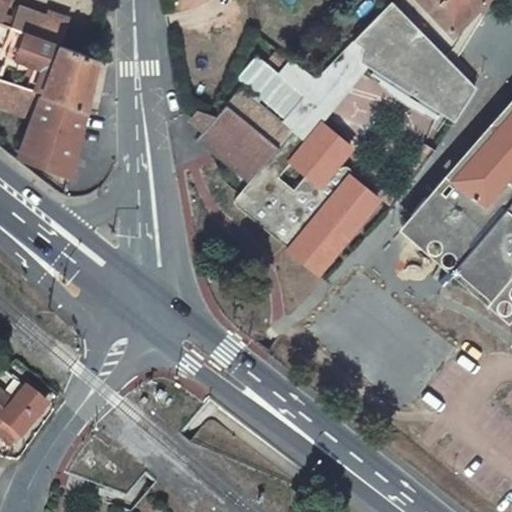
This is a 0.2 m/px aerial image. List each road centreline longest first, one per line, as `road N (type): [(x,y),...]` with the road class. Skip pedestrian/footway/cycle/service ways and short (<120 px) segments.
road 1 (primary): [(436,511),(156,287)]
road 2 (primary): [(153,330),(390,511)]
road 3 (tertiary): [(147,178),(135,0)]
road 4 (primary): [(0,208),(124,311)]
road 5 (tertiary): [(63,430),(124,374),(153,330)]
road 6 (tertiary): [(124,311),(63,430)]
